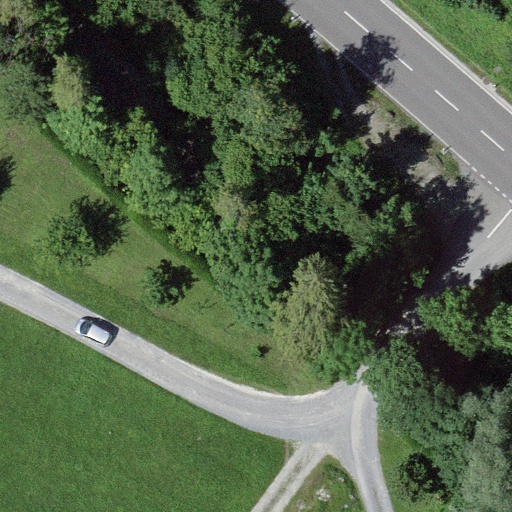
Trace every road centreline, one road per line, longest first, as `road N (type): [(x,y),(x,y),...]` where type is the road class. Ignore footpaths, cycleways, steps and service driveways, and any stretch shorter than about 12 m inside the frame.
road 1 (track): [(511,212),(341,417),(283,421),(217,398),(0,286)]
road 2 (secondary): [(511,157),(328,0)]
